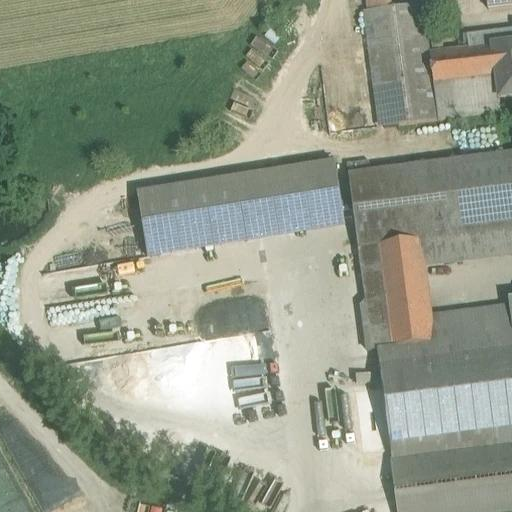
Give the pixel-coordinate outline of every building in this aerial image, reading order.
[(390,0),(366,0),(368,13),(392,10),(390,0)] [(511,0),(486,0),(488,11),(511,8),(511,0)] [(429,56),(423,6),(392,10),(368,13),(363,14),(378,130),(500,115),(499,101),(506,100),(503,82),(496,83),(492,48),(469,51),(429,56)] [(511,32),(467,38),(469,51),(492,48),(511,45),(511,32)] [(511,45),(492,48),(496,83),(503,82),(506,100),(511,99),(511,45)] [(511,155),(370,174),(348,177),(358,250),(377,248),(421,242),(471,236),(506,231),(511,230),(511,155)] [(369,163),(347,166),(348,177),(370,174),(369,163)] [(335,165),(137,197),(148,260),(248,244),(345,228),(335,165)] [(471,236),(421,242),(425,269),(475,263),(471,236)] [(421,242),(377,248),(382,283),(426,278),(425,269),(421,242)] [(248,244),(43,278),(48,312),(61,369),(271,334),(256,276),(248,244)] [(377,248),(358,250),(363,286),(382,283),(377,248)] [(465,315),(431,319),(426,278),(382,283),(363,286),(365,304),(362,308),(368,354),(377,352),(389,442),(461,432),(511,425),(511,341),(492,344),(489,321),(466,324),(465,315)] [(511,318),(489,321),(492,344),(511,341),(511,340),(511,335),(511,322),(511,318)] [(511,425),(461,432),(464,454),(511,447),(511,425)] [(461,432),(389,442),(392,463),(464,454),(461,432)] [(392,463),(398,511),(511,511),(511,447),(464,454),(392,463)] [(28,511),(0,458),(0,498),(5,496),(23,506),(6,505),(9,511),(28,511)]
